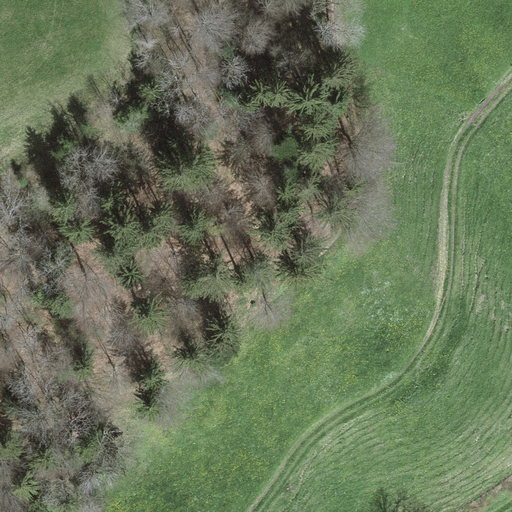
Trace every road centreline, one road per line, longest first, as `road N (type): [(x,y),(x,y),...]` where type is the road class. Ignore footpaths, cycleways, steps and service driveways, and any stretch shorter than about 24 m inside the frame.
road 1 (track): [(0,445),(66,412),(160,386),(214,353),(293,286),(345,225),(358,171),(336,0)]
road 2 (track): [(259,511),(297,436),(333,410),(401,381),(429,332),(453,257),(454,149),(511,82)]
